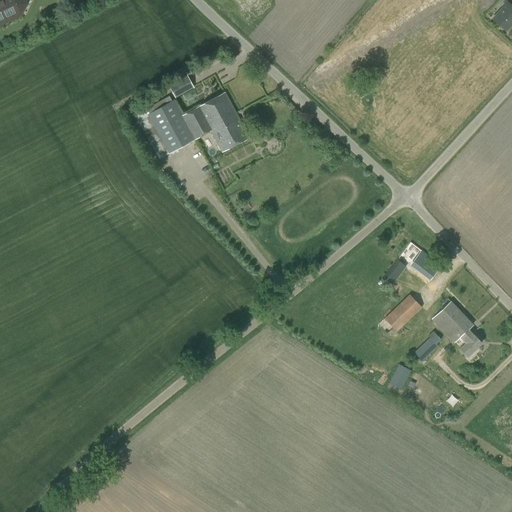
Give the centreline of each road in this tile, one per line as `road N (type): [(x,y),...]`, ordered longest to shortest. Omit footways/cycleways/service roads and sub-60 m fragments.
road 1 (unclassified): [(39,511),(112,438),(405,196)]
road 2 (unclassified): [(405,196),(196,0)]
road 3 (unclassified): [(405,196),(511,83)]
road 4 (unclassified): [(511,307),(405,196)]
